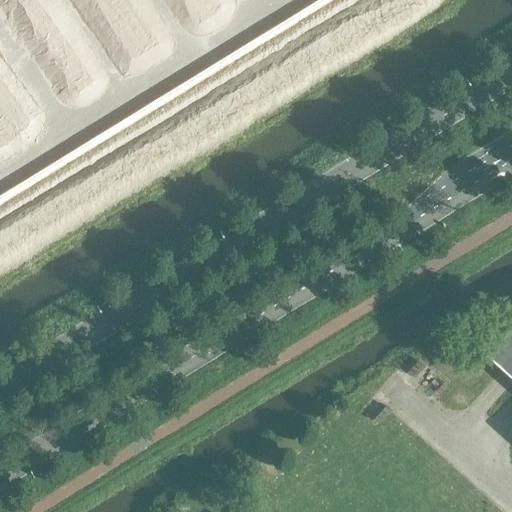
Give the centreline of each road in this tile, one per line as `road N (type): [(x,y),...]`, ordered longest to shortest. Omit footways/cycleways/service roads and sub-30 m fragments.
road 1 (secondary): [(0,473),(511,159)]
road 2 (secondary): [(511,73),(0,387)]
road 3 (unclassified): [(511,495),(400,392)]
